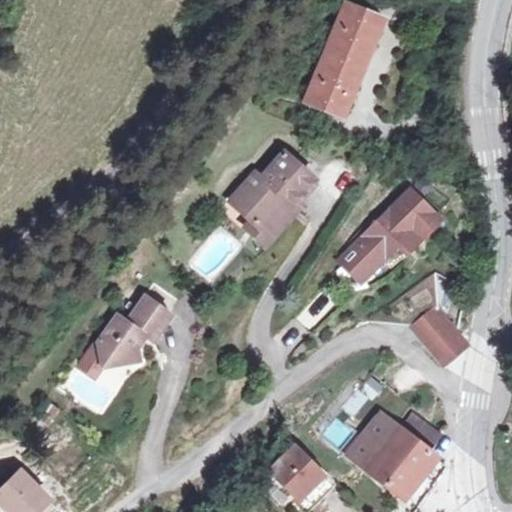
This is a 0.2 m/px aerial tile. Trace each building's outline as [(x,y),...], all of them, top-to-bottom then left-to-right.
[(300,102),(342,118),(381,19),(341,5),(300,102)] [(231,200),(260,226),(265,220),(277,230),(296,207),(293,204),(316,179),(286,151),(261,178),(256,172),(231,200)] [(402,245),(407,249),(421,232),(434,216),(405,193),(344,267),(363,283),(381,261),(386,266),(402,245)] [(99,358),(101,372),(113,370),(118,374),(134,369),(132,354),(139,344),(147,351),(168,324),(142,304),(123,330),(113,323),(91,353),(99,358)] [(470,344),(462,335),(472,326),(461,315),(451,323),(439,310),(416,330),(449,366),(470,344)] [(401,427),(369,469),(407,498),(438,454),(432,450),(444,431),(416,412),(404,429),(401,427)] [(350,456),(369,469),(401,427),(382,413),(350,456)] [(272,469),(311,510),(340,482),(301,441),(272,469)]
